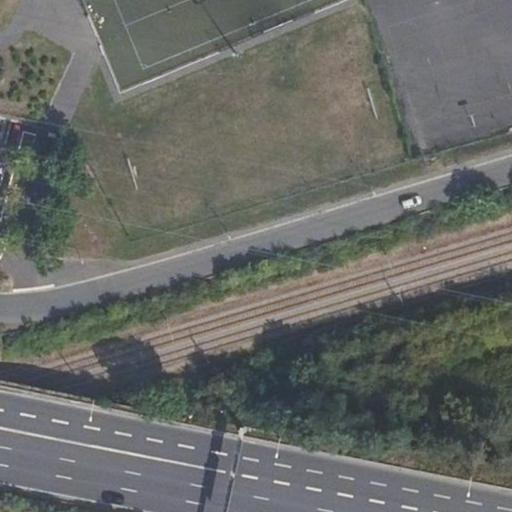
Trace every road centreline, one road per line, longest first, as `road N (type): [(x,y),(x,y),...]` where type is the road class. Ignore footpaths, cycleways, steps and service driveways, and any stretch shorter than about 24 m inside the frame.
road 1 (unclassified): [(0,295),(37,303),(511,166)]
road 2 (motorway): [(223,484),(62,423),(0,410)]
road 3 (motorway): [(223,484),(0,454)]
road 4 (unknown): [(0,118),(41,114),(59,88),(67,42),(54,0)]
road 5 (motorway): [(366,511),(223,484)]
